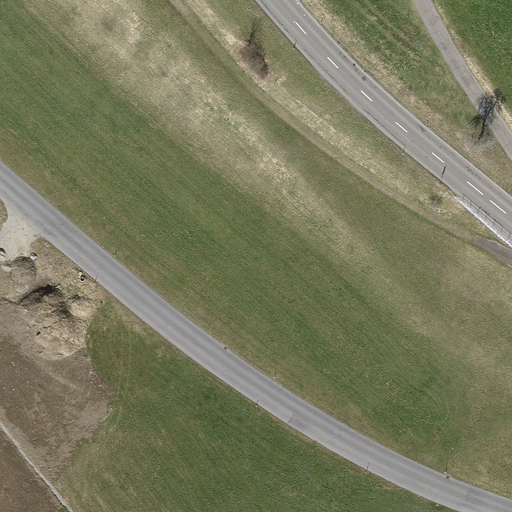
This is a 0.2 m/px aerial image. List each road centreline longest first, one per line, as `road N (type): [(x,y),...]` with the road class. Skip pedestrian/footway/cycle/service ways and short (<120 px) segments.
road 1 (tertiary): [(0,177),(253,385),(358,449),(499,511)]
road 2 (track): [(171,0),(290,120),(394,193),(511,260)]
road 3 (tertiary): [(276,0),(367,96),(511,219)]
road 4 (unclassified): [(420,0),(511,147)]
